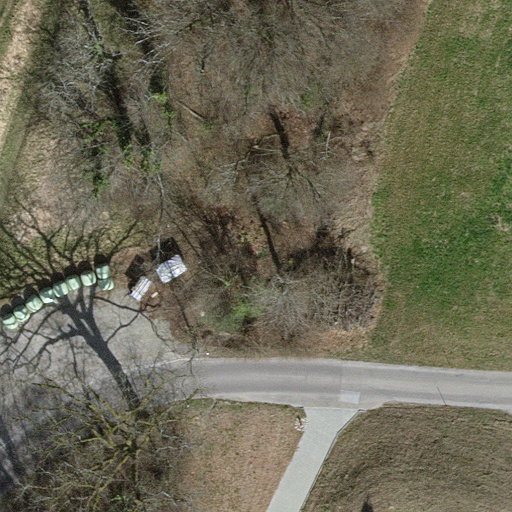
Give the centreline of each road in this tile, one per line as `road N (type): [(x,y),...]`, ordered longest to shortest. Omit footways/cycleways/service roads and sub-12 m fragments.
road 1 (residential): [(0,435),(49,401),(106,384),(213,380),(511,394)]
road 2 (track): [(213,380),(200,511)]
